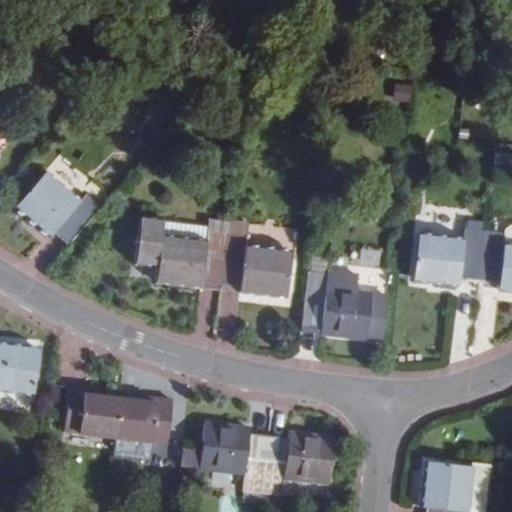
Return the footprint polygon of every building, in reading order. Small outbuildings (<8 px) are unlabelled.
[(61,239),(71,249),(102,213),(90,203),(83,211),(52,181),(23,214),(54,245),(61,239)] [(207,293),(208,284),(225,286),(234,224),(216,222),(215,228),(212,246),(169,241),(171,224),(149,221),(142,266),(165,270),(162,286),(207,293)] [(215,228),(171,224),(169,241),(212,246),(215,228)] [(249,251),(252,227),(234,224),(225,286),(244,289),(244,297),(292,305),(299,258),(249,251)] [(464,290),(466,283),(484,285),(490,238),(471,235),(469,248),(425,241),(420,284),(464,290)] [(511,251),(510,252),(511,240),(490,238),(484,285),(503,288),(502,295),(511,296),(511,251)] [(339,274),(342,262),(316,259),(306,332),(398,345),(403,303),(371,298),(373,279),(339,274)] [(0,336),(0,381),(19,384),(24,339),(0,336)] [(56,373),(52,414),(104,418),(108,386),(77,383),(78,375),(56,373)] [(132,382),(132,388),(108,386),(104,418),(156,424),(160,385),(132,382)] [(232,460),(229,483),(250,485),(257,422),(237,420),(237,413),(191,408),(186,455),(232,460)] [(277,419),(275,424),(257,422),(250,485),(268,487),(272,464),(314,469),(320,423),(277,419)] [(456,511),(463,469),(414,463),(408,510),(416,511),(456,511)] [(463,469),(456,511),(477,511),(484,468),(464,465),(463,469)]
